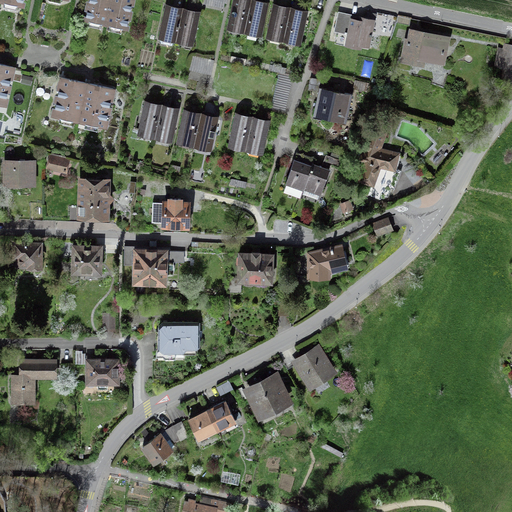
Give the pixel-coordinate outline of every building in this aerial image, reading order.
[(122,27),(126,28),(132,0),(89,0),(85,19),(90,20),(101,23),(110,25),(122,27)] [(245,29),(251,2),(243,0),(233,0),(228,26),(245,29)] [(268,5),(251,2),(245,29),(262,33),(268,5)] [(284,38),(290,10),(273,6),(267,34),(284,38)] [(176,39),(182,11),(165,7),(159,35),(160,35),(159,39),(161,43),(172,45),(175,42),(176,39)] [(301,42),(307,14),(290,10),(284,38),(301,42)] [(193,42),(199,15),(182,11),(176,39),(193,42)] [(338,12),(338,15),(375,23),(375,20),(338,12)] [(338,15),(334,31),(337,32),(347,34),(344,46),(361,50),(362,47),(369,49),(375,23),(338,15)] [(415,61),(416,55),(442,61),(446,38),(426,34),(426,36),(421,35),(421,32),(418,32),(418,33),(412,31),(410,41),(408,41),(404,59),(415,61)] [(347,34),(337,32),(334,44),(344,46),(347,34)] [(511,45),(505,44),(504,49),(501,60),(505,61),(511,62),(511,45)] [(501,60),(504,49),(499,48),(496,65),(504,67),(505,61),(501,60)] [(193,57),(190,68),(211,72),(213,62),(193,57)] [(0,63),(0,103),(5,105),(13,66),(0,63)] [(282,109),(289,76),(280,73),(273,107),(282,109)] [(32,77),(23,75),(21,81),(31,84),(32,77)] [(62,77),(53,115),(60,117),(72,120),(86,122),(98,125),(105,127),(113,88),(62,77)] [(308,89),(318,91),(320,79),(311,77),(308,89)] [(355,79),(353,88),(367,91),(369,82),(355,79)] [(322,114),(322,117),(329,119),(336,91),(337,84),(334,83),(333,90),(319,87),(314,112),(322,114)] [(336,91),(329,119),(337,121),(338,117),(347,119),(352,94),(339,92),(340,85),(337,84),(336,91)] [(155,135),(161,107),(144,103),(138,131),(155,135)] [(161,107),(155,135),(173,139),(179,111),(161,107)] [(177,140),(194,144),(200,116),(183,112),(177,140)] [(229,143),(246,147),(252,119),(235,115),(229,143)] [(218,119),(200,116),(194,144),(212,147),(218,119)] [(263,151),(269,123),(252,119),(246,147),(263,151)] [(401,170),(394,168),(397,154),(379,149),(385,132),(373,128),(364,153),(369,155),(360,180),(372,184),(368,195),(380,199),(388,196),(392,183),(396,184),(401,170)] [(312,165),(313,163),(315,158),(302,153),(299,161),(294,159),(286,184),(285,189),(293,192),(292,194),(301,197),(304,188),(312,165)] [(330,156),(328,163),(341,167),(343,160),(330,156)] [(64,170),(65,172),(67,171),(66,169),(68,161),(50,157),(48,167),(64,170)] [(6,173),(10,173),(10,182),(33,183),(33,161),(6,160),(6,173)] [(312,165),(304,188),(305,188),(319,193),(320,193),(321,194),(329,169),(321,166),(313,163),(312,165)] [(107,202),(111,198),(107,194),(107,180),(81,179),(80,215),(106,216),(107,202)] [(319,193),(305,188),(303,194),(317,199),(319,193)] [(31,213),(30,220),(110,222),(111,198),(107,202),(106,216),(31,213)] [(185,225),(187,225),(188,203),(180,203),(181,199),(170,198),(169,202),(152,202),(152,222),(163,222),(163,224),(165,224),(165,227),(173,228),(173,224),(178,224),(177,228),(185,228),(185,225)] [(350,204),(339,207),(342,217),(353,213),(350,204)] [(378,235),(393,230),(388,217),(373,223),(378,235)] [(14,256),(18,256),(18,261),(30,262),(30,269),(39,269),(39,265),(40,265),(41,242),(15,242),(14,256)] [(124,245),(124,264),(132,264),(132,251),(135,251),(135,249),(166,250),(170,250),(170,246),(124,245)] [(103,256),(103,251),(99,251),(99,247),(72,246),(72,257),(75,258),(74,269),(99,270),(99,256),(103,256)] [(345,250),(342,251),(341,246),(310,253),(309,276),(328,276),(328,267),(348,262),(345,250)] [(165,261),(166,250),(135,249),(135,251),(134,281),(138,281),(138,283),(145,283),(145,281),(159,282),(160,283),(164,284),(166,281),(166,278),(165,276),(165,273),(173,273),(173,271),(175,269),(175,265),(173,263),(173,261),(165,261)] [(170,250),(166,250),(165,261),(173,261),(184,261),(184,251),(170,250)] [(256,279),(256,281),(258,283),(265,284),(267,281),(268,280),(270,280),(271,255),(260,254),(260,251),(252,251),(252,254),(241,253),(241,255),(240,255),(237,257),(237,263),(239,265),(240,265),(240,278),(240,279),(256,279)] [(240,279),(240,278),(230,277),(229,291),(239,291),(240,279)] [(288,314),(289,298),(276,297),(275,313),(288,314)] [(114,313),(104,313),(104,329),(114,329),(114,313)] [(159,348),(156,351),(156,355),(163,356),(165,358),(175,358),(175,354),(195,354),(195,348),(196,348),(199,346),(199,331),(199,322),(163,322),(159,326),(159,348)] [(298,362),(311,382),(331,370),(321,355),(324,353),(321,347),(298,362)] [(84,361),(84,348),(75,348),(74,361),(84,361)] [(23,402),(34,402),(34,375),(55,375),(55,360),(21,360),(21,375),(12,375),(12,398),(23,398),(23,402)] [(117,360),(88,360),(88,381),(98,381),(107,381),(117,381),(117,360)] [(286,399),(274,376),(250,388),(253,395),(251,397),(254,404),(257,403),(261,411),(268,408),(269,411),(281,406),(279,402),(286,399)] [(229,381),(218,387),(221,393),(232,388),(229,381)] [(206,411),(217,433),(219,433),(235,425),(236,424),(225,402),(206,411)] [(210,437),(217,433),(206,411),(187,420),(198,443),(201,441),(210,437)] [(188,435),(182,422),(174,425),(180,437),(180,439),(188,435)] [(174,440),(180,437),(174,425),(166,430),(174,440)] [(235,425),(219,433),(220,436),(228,432),(228,431),(236,427),(235,425)] [(154,462),(172,449),(171,448),(174,445),(170,440),(167,442),(160,433),(142,446),(154,462)] [(215,511),(216,511),(228,511),(231,503),(201,497),(200,504),(185,501),(182,511),(215,511)]
